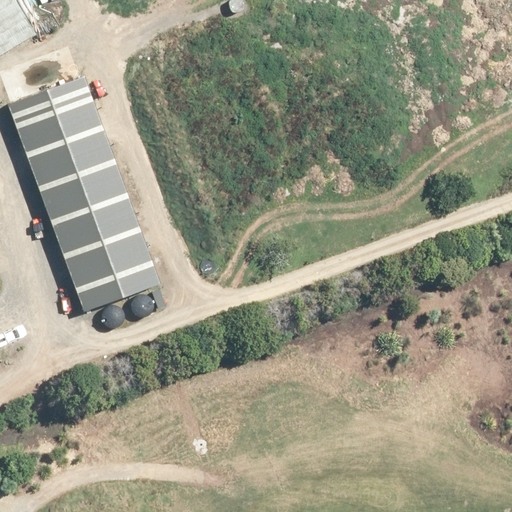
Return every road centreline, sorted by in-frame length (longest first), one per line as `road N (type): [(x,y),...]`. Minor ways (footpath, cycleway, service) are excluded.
road 1 (track): [(0,73),(65,49),(95,47),(114,62),(208,320)]
road 2 (track): [(0,397),(217,316)]
road 3 (track): [(42,383),(0,217)]
